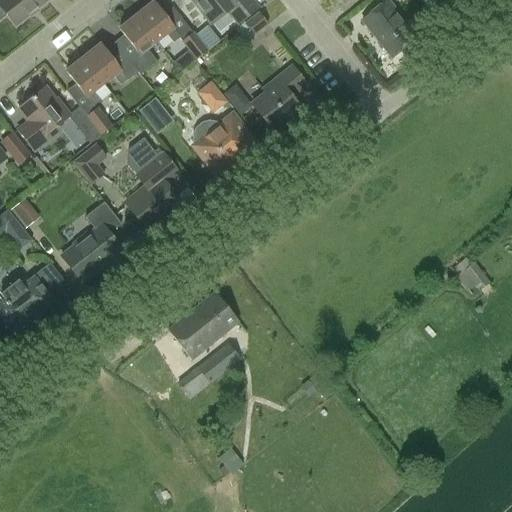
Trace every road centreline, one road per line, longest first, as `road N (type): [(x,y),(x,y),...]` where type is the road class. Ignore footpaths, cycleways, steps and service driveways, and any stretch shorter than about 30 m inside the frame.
road 1 (unclassified): [(386,99),(0,396)]
road 2 (residential): [(386,99),(511,0)]
road 3 (residential): [(386,99),(299,0)]
